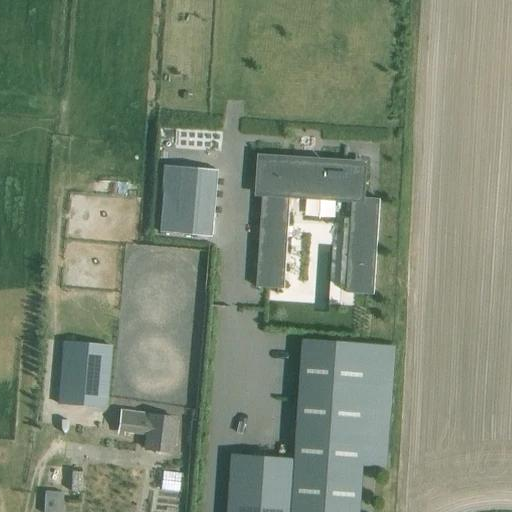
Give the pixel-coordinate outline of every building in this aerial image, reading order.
[(321,155),(322,136),(301,135),(301,154),(321,155)] [(263,193),(258,266),(263,267),(285,268),(286,268),(290,194),(348,198),(353,198),(352,200),(347,293),(374,295),(380,199),(361,198),(363,165),(344,164),(343,168),(281,164),(281,160),(262,159),(260,193),(263,193)] [(160,232),(211,236),(216,172),(165,168),(160,232)] [(235,455),(231,511),(359,511),(363,466),(367,466),(385,468),(394,347),(305,340),(297,457),(297,460),(235,455)] [(65,341),(60,402),(107,406),(112,345),(65,341)] [(117,435),(123,436),(123,432),(146,435),(144,449),(172,452),(175,420),(148,416),(148,414),(120,411),(117,435)] [(63,511),(64,491),(47,490),(46,511),(63,511)]
